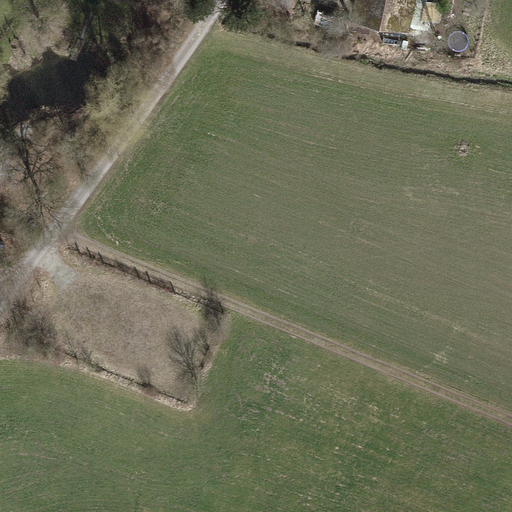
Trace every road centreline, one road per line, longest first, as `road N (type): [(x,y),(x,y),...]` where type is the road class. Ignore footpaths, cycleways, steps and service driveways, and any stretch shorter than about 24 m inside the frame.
road 1 (track): [(511,420),(68,221)]
road 2 (track): [(0,305),(222,0)]
